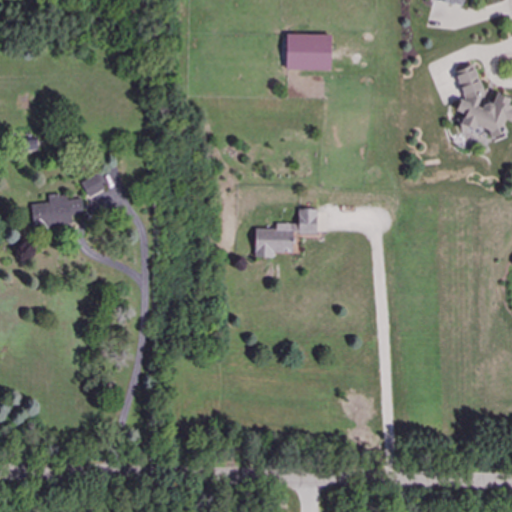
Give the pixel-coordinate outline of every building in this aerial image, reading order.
[(286,70),(330,71),(331,36),(287,35),(286,70)] [(455,72),(464,100),(461,101),(456,111),(467,118),(458,121),(461,132),(470,129),(474,132),(478,126),(489,133),(491,139),(498,137),(507,121),(510,123),(511,118),(511,107),(508,105),(510,101),(498,94),(492,104),(474,110),(483,94),(474,66),(455,72)] [(105,190),(97,175),(81,183),(89,198),(105,190)] [(83,216),(82,199),(67,201),(66,195),(48,197),(49,203),(31,205),(33,230),(72,226),(71,217),(83,216)] [(317,211),(299,210),(298,225),(277,224),(276,230),(256,229),(255,258),(274,259),(274,253),(292,253),(293,234),(317,235),(317,211)]
